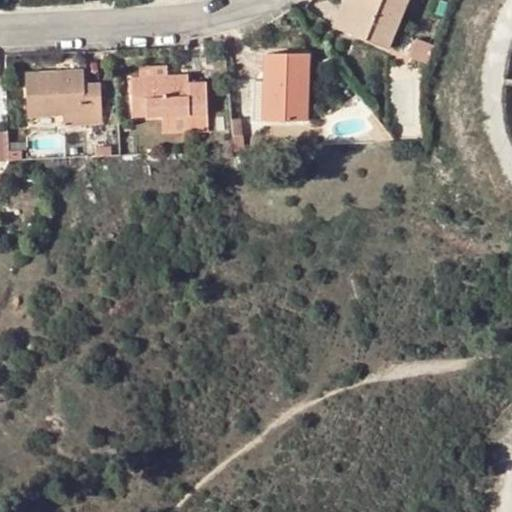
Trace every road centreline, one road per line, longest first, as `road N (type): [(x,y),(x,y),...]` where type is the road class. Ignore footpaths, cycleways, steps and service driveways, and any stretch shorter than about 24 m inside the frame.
road 1 (residential): [(0,35),(220,17),(267,0)]
road 2 (track): [(511,25),(494,81),(496,125),(511,164)]
